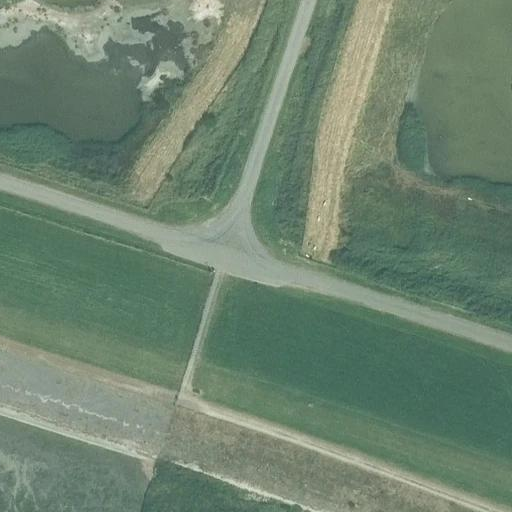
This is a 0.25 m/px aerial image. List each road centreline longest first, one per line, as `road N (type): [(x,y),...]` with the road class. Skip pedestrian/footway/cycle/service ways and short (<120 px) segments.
road 1 (unclassified): [(511,349),(228,249)]
road 2 (unclassified): [(228,249),(309,0)]
road 3 (unclassified): [(228,249),(0,179)]
